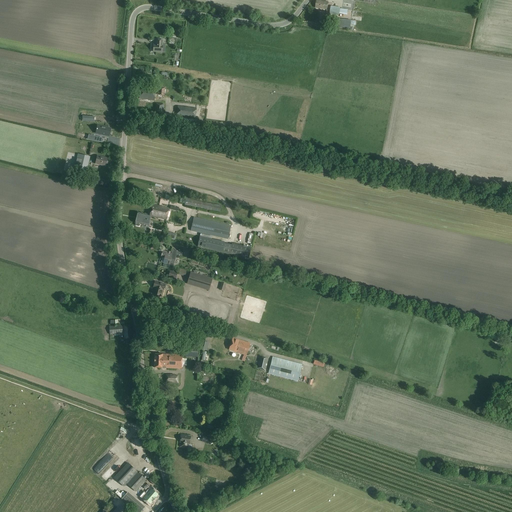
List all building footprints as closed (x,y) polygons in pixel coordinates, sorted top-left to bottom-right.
[(316,8),(327,10),(328,2),(317,0),(316,8)] [(348,10),(340,9),(340,7),(331,6),(330,14),(339,16),(339,14),(347,15),(348,10)] [(334,27),(350,29),(351,25),(354,25),(354,21),(335,18),(334,27)] [(153,52),(162,52),(163,41),(156,40),(155,45),(154,45),(153,52)] [(154,101),(155,90),(140,88),(140,99),(154,101)] [(156,103),(155,113),(163,114),(164,104),(156,103)] [(196,108),(178,106),(176,116),(195,118),(196,108)] [(97,126),(95,134),(108,137),(110,129),(97,126)] [(75,163),(77,163),(75,173),(86,176),(90,157),(79,154),(79,156),(77,156),(75,163)] [(95,164),(105,166),(107,158),(97,156),(95,164)] [(193,197),(192,200),(192,199),(186,197),(185,205),(220,212),(221,206),(205,203),(205,199),(193,197)] [(137,212),(136,218),(145,221),(145,220),(147,220),(150,220),(150,217),(166,221),(169,207),(151,204),(149,215),(137,212)] [(191,231),(228,240),(231,226),(194,217),(191,231)] [(145,221),(136,218),(135,223),(148,227),(150,220),(147,220),(145,220),(145,221)] [(232,245),(224,243),(224,242),(200,236),(197,247),(222,253),(222,252),(230,254),(230,253),(233,254),(234,250),(231,249),(232,245)] [(173,265),(175,260),(170,258),(171,253),(163,251),(161,257),(164,258),(163,263),(170,265),(170,264),(173,265)] [(170,271),(168,277),(175,279),(177,273),(170,271)] [(190,272),(187,284),(209,291),(213,279),(190,272)] [(161,297),(164,285),(155,282),(154,288),(153,294),(161,297)] [(110,335),(124,333),(124,339),(132,338),(130,325),(123,325),(123,327),(122,327),(122,325),(109,326),(110,335)] [(231,344),(248,350),(250,344),(233,338),(231,344)] [(248,350),(231,344),(229,350),(246,356),(248,350)] [(155,354),(154,361),(182,362),(182,355),(155,354)] [(260,357),(257,369),(265,371),(268,359),(260,357)] [(273,357),(268,374),(298,382),(302,365),(273,357)] [(165,383),(178,384),(179,375),(166,375),(165,383)] [(181,435),(180,442),(181,443),(180,447),(187,448),(187,444),(189,444),(190,437),(181,435)] [(212,438),(203,436),(201,442),(210,445),(212,438)] [(139,438),(133,440),(136,452),(142,450),(139,438)] [(114,474),(126,460),(121,456),(109,469),(114,474)] [(124,487),(127,484),(136,492),(146,480),(138,472),(128,463),(114,478),(124,487)] [(138,493),(140,495),(150,485),(148,483),(138,493)] [(144,492),(140,496),(145,500),(146,500),(150,504),(159,495),(157,493),(158,492),(156,490),(155,491),(153,489),(147,495),(144,492)] [(140,511),(145,507),(128,492),(121,499),(136,511),(140,511)]
